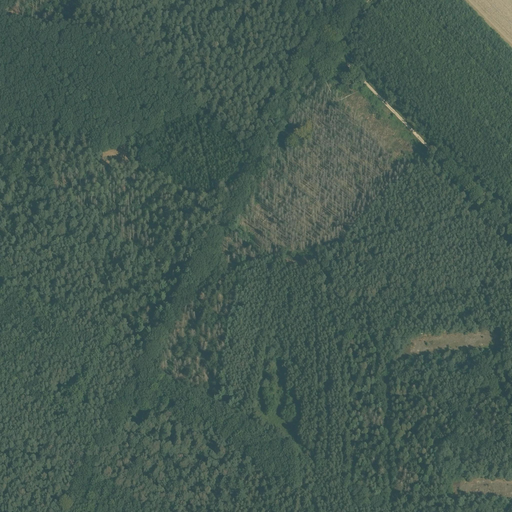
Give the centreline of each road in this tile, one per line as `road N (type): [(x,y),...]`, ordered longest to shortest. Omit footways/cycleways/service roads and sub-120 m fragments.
road 1 (track): [(393,511),(392,370),(417,354),(503,341),(511,381)]
road 2 (track): [(332,51),(511,231)]
